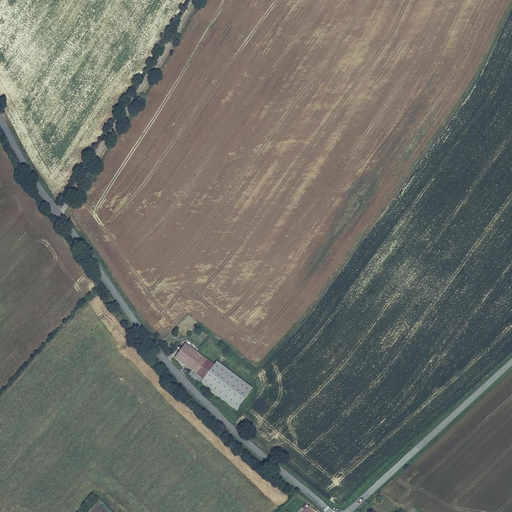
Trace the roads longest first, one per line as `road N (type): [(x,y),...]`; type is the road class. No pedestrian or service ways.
road 1 (tertiary): [(329,511),(166,362),(0,118)]
road 2 (track): [(193,0),(60,213)]
road 3 (tertiary): [(511,361),(347,511)]
